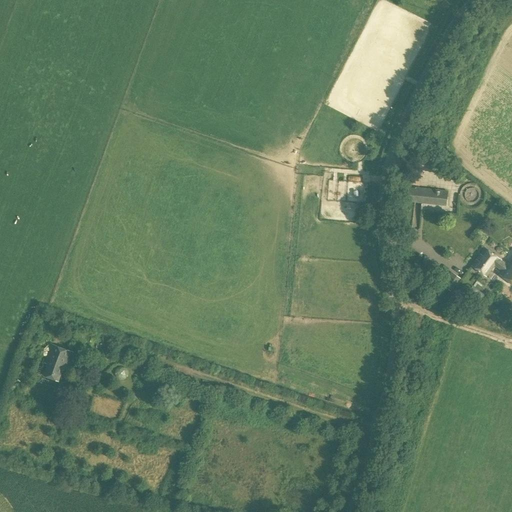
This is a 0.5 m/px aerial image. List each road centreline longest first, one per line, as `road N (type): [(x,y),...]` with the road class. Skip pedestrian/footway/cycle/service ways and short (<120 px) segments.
road 1 (unclassified): [(348,511),(390,364),(394,315),(379,219),(388,166),(412,102),(474,0)]
road 2 (track): [(376,426),(317,415),(166,364)]
